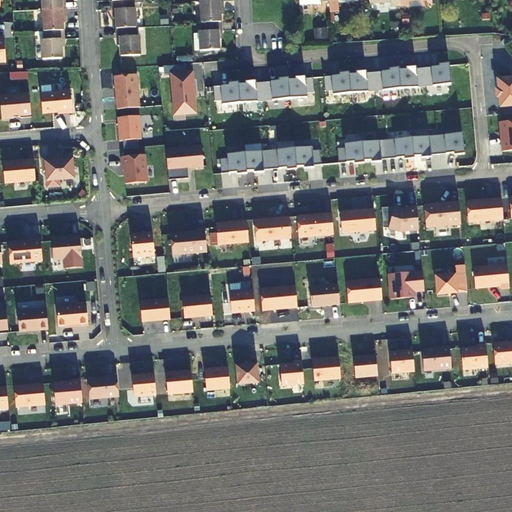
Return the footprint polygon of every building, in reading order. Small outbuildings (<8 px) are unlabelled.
[(41,0),(42,13),(65,12),(64,0),(41,0)] [(328,4),(327,0),(298,0),(299,10),(316,9),(316,5),(328,4)] [(338,14),(337,5),(336,0),(358,0),(358,2),(368,1),(368,0),(327,0),(328,4),(329,14),(338,14)] [(368,0),(368,1),(368,6),(391,5),(391,9),(400,9),(398,0),(368,0)] [(427,0),(398,0),(400,9),(409,9),(409,4),(428,2),(427,0)] [(111,5),(111,14),(115,14),(115,22),(116,32),(135,31),(133,12),(131,13),(131,4),(129,4),(111,5)] [(221,16),(224,16),(224,4),(202,5),(203,26),(221,25),(221,20),(221,16)] [(43,34),(63,33),(63,23),(65,22),(65,12),(42,13),(43,34)] [(218,35),(222,35),(221,25),(203,26),(204,35),(200,35),(201,53),(219,52),(219,44),(218,35)] [(315,39),(327,39),(327,29),(314,29),(315,39)] [(116,32),(116,40),(121,40),(121,48),(122,59),(140,58),(139,39),(135,40),(135,31),(116,32)] [(59,43),(63,43),(63,33),(43,34),(43,44),(40,44),(41,62),(60,61),(60,51),(59,43)] [(418,64),(418,50),(407,50),(407,64),(418,64)] [(442,67),(442,69),(423,71),(425,90),(450,87),(448,67),(442,67)] [(425,90),(423,71),(416,71),(415,69),(409,70),(409,72),(398,73),(400,92),(425,90)] [(398,73),(398,71),(392,71),(392,73),(373,75),(375,94),(400,92),(398,73)] [(173,118),(196,116),(194,100),(192,100),(192,94),(194,94),(193,82),(189,82),(188,74),(170,76),(173,118)] [(375,94),(373,75),(366,76),(365,74),(359,74),(359,76),(348,77),(350,96),(375,94)] [(348,77),(348,75),(342,76),(342,78),(323,79),(324,94),(332,93),(332,98),(350,96),(348,77)] [(114,79),(116,112),(139,110),(136,77),(114,79)] [(511,78),(498,81),(499,90),(497,90),(498,97),(500,97),(501,108),(511,106),(511,78)] [(305,79),(298,80),(298,82),(288,82),(289,101),(306,100),(306,96),(314,95),(313,80),(305,81),(305,79)] [(281,81),(281,83),(263,85),(264,104),(289,101),(288,82),(287,81),(281,81)] [(248,84),(248,86),(238,87),(239,106),(264,104),(263,85),(255,85),(255,84),(248,84)] [(239,106),(238,87),(238,85),(231,86),(232,87),(212,89),(214,104),(221,103),(222,107),(239,106)] [(41,96),(42,116),(57,114),(58,116),(72,115),(70,93),(41,96)] [(29,96),(0,98),(0,104),(1,121),(20,118),(21,120),(31,119),(29,96)] [(139,118),(117,120),(119,144),(122,143),(123,151),(138,150),(137,142),(141,142),(139,118)] [(511,153),(511,123),(501,124),(502,139),(501,139),(502,154),(511,153)] [(436,138),(438,157),(457,156),(457,158),(464,157),(462,136),(436,138)] [(438,157),(436,138),(411,141),(413,160),(424,159),(424,160),(430,160),(430,158),(438,157)] [(413,160),(411,141),(387,143),(388,162),(407,160),(407,162),(413,161),(413,160)] [(388,162),(387,143),(362,145),(363,164),(374,163),(374,165),(381,164),(380,162),(388,162)] [(363,166),(363,164),(362,145),(348,146),(350,165),(357,164),(357,166),(363,166)] [(348,146),(344,146),(344,151),(336,151),(338,166),(350,165),(348,146)] [(165,152),(168,183),(188,181),(187,171),(203,169),(201,149),(165,152)] [(312,154),(311,149),(294,151),(296,170),(307,169),(307,171),(313,170),(313,168),(321,168),(319,153),(312,154)] [(294,151),(269,153),(271,172),(290,170),(290,172),(296,172),(296,170),(294,151)] [(271,172),(269,153),(244,155),(246,174),(257,173),(257,175),(263,175),(263,173),(271,172)] [(246,174),(244,155),(227,157),(227,161),(219,162),(220,176),(240,175),(240,177),(246,176),(246,174)] [(146,185),(144,157),(121,159),(122,173),(125,173),(125,177),(124,178),(125,187),(146,185)] [(55,159),(41,161),(42,176),(46,175),(47,191),(59,190),(59,183),(74,182),(73,170),(74,170),(73,160),(64,161),(64,162),(56,163),(55,159)] [(35,184),(33,162),(2,164),(4,186),(35,184)] [(503,223),(501,201),(466,204),(468,226),(503,223)] [(460,227),(458,205),(423,208),(425,230),(460,227)] [(418,233),(416,210),(407,210),(407,212),(401,212),(394,210),(388,231),(399,235),(418,233)] [(375,233),(373,211),(339,214),(341,236),(375,233)] [(333,238),(331,216),(296,219),(298,241),(333,238)] [(291,241),(289,220),(254,223),(256,245),(291,241)] [(248,245),(246,223),(215,226),(217,248),(248,245)] [(206,255),(204,231),(196,232),(196,235),(170,237),(172,258),(206,255)] [(154,258),(152,235),(130,237),(132,260),(154,258)] [(61,240),(51,241),(53,262),(63,262),(64,271),(82,270),(79,238),(64,239),(64,241),(61,241),(61,240)] [(42,263),(40,242),(7,245),(9,266),(42,263)] [(500,293),(509,292),(506,267),(473,270),(474,292),(500,290),(500,293)] [(414,294),(423,294),(422,274),(388,277),(390,302),(408,301),(408,299),(414,298),(414,294)] [(436,298),(456,296),(455,277),(435,279),(436,298)] [(347,306),(381,303),(380,281),(346,284),(347,306)] [(311,310),(339,307),(337,287),(309,290),(311,310)] [(262,313),(297,311),(295,289),(260,292),(262,313)] [(231,316),(254,314),(253,292),(229,294),(231,316)] [(184,320),(212,318),(210,298),(182,300),(184,320)] [(141,324),(169,322),(168,302),(140,304),(141,324)] [(78,329),(88,328),(86,307),(56,309),(58,329),(77,328),(78,329)] [(19,334),(47,332),(46,312),(17,314),(19,334)] [(511,366),(511,344),(492,346),(494,368),(511,366)] [(487,371),(485,347),(476,348),(477,350),(460,351),(462,373),(487,371)] [(451,371),(449,350),(423,352),(422,355),(423,374),(451,371)] [(414,374),(412,353),(403,354),(403,355),(399,355),(398,354),(389,355),(391,376),(414,374)] [(377,379),(375,358),(353,360),(355,381),(377,379)] [(340,382),(338,360),(312,362),(313,384),(340,382)] [(303,387),(301,363),(293,364),(293,366),(279,367),(281,389),(303,387)] [(257,367),(235,368),(237,387),(258,385),(257,367)] [(229,391),(227,369),(204,372),(206,393),(229,391)] [(192,395),(190,373),(165,375),(167,397),(192,395)] [(155,398),(153,376),(131,378),(133,400),(155,398)] [(118,399),(116,379),(87,382),(89,402),(118,399)] [(81,405),(79,382),(71,383),(71,384),(53,386),(55,407),(81,405)] [(44,407),(43,386),(13,388),(15,410),(44,407)]
